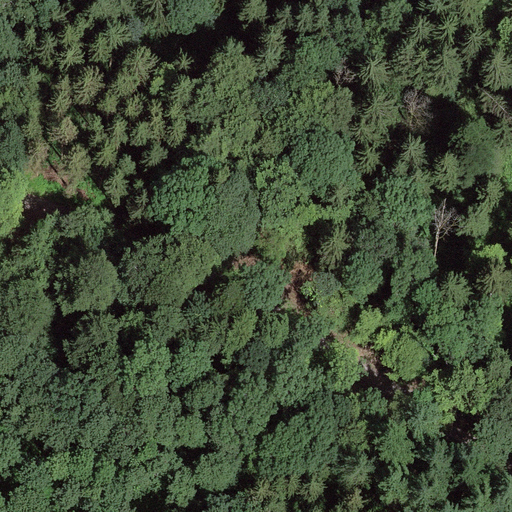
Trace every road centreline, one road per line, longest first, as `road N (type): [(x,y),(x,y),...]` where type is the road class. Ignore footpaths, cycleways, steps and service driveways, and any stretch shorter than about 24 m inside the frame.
road 1 (track): [(511,469),(337,348),(112,225),(0,187)]
road 2 (track): [(224,511),(0,326)]
